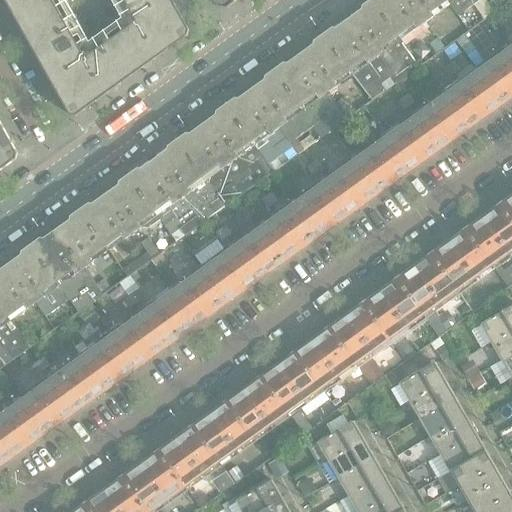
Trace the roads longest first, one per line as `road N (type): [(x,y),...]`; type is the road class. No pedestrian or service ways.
road 1 (residential): [(511,147),(8,511)]
road 2 (tertiary): [(60,174),(302,0)]
